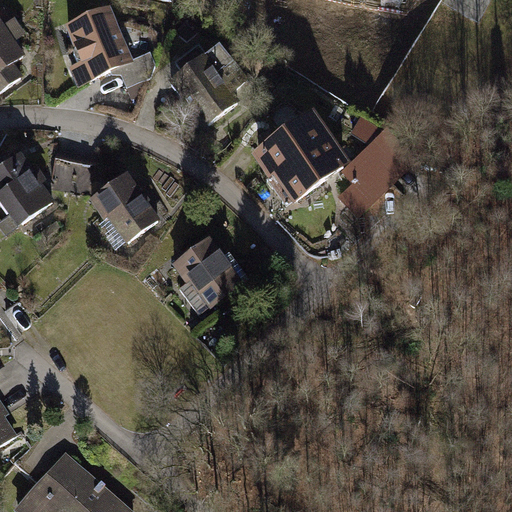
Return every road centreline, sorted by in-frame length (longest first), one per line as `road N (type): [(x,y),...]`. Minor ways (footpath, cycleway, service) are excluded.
road 1 (residential): [(142,448),(166,440),(319,294),(190,173),(139,142),(0,119)]
road 2 (residential): [(142,448),(122,441),(27,355)]
